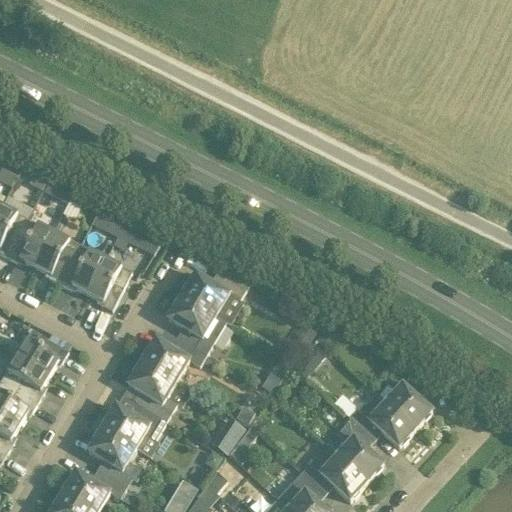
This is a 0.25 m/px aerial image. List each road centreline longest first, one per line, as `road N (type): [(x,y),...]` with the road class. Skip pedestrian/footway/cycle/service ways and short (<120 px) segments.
road 1 (primary): [(511,340),(310,226),(0,70)]
road 2 (unclassified): [(511,241),(26,0)]
road 3 (residential): [(15,511),(113,346)]
road 4 (residential): [(113,346),(0,287)]
